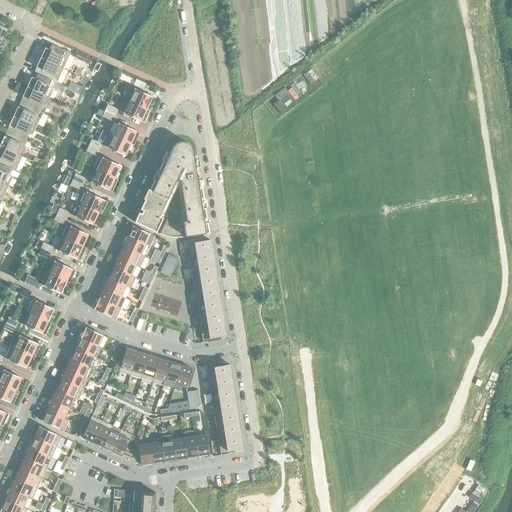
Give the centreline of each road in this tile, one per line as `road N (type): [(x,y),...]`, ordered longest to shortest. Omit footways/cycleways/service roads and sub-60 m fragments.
road 1 (track): [(461,0),(504,291),(447,422),(356,511)]
road 2 (residential): [(204,91),(174,105),(78,312)]
road 3 (residential): [(244,347),(204,91)]
road 4 (residential): [(169,511),(172,478),(263,463),(244,347)]
road 5 (residential): [(78,312),(0,481)]
road 6 (residential): [(78,312),(196,355),(244,347)]
road 7 (residential): [(0,107),(36,28),(0,4)]
